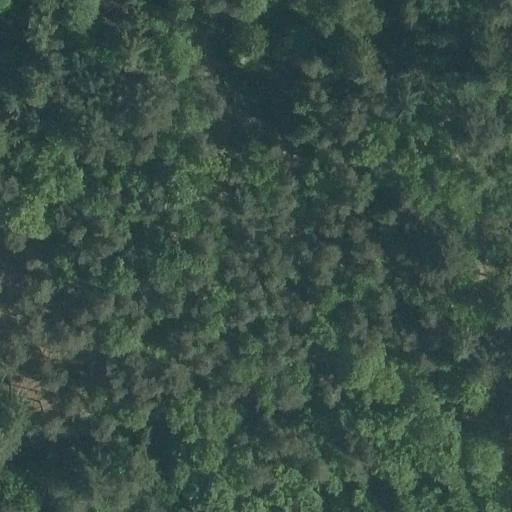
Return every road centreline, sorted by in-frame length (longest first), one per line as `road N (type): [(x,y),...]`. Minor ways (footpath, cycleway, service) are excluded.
road 1 (track): [(0,450),(494,338)]
road 2 (track): [(459,27),(455,71),(471,252),(494,338)]
